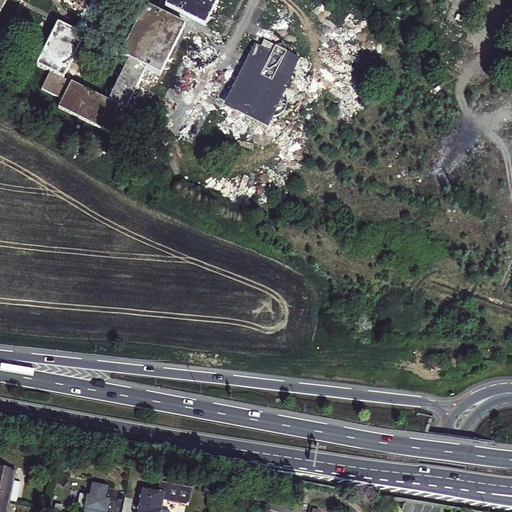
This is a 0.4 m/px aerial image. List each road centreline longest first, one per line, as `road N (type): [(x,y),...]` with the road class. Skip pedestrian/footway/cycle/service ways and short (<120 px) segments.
road 1 (trunk): [(511,460),(0,372)]
road 2 (trunk): [(450,415),(422,400),(0,354)]
road 3 (trunk): [(0,408),(263,454)]
road 4 (trunk): [(263,454),(511,501)]
road 5 (trunk): [(263,454),(511,488)]
